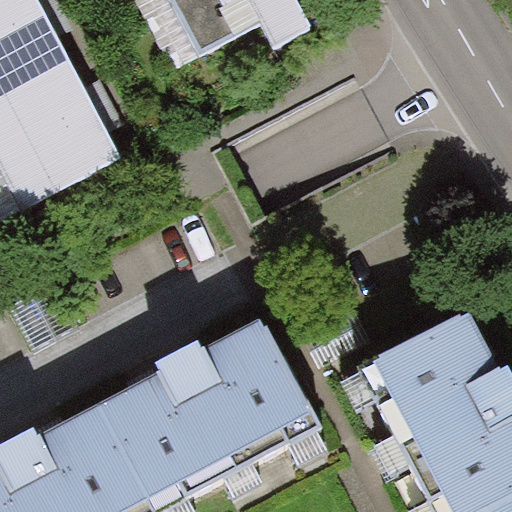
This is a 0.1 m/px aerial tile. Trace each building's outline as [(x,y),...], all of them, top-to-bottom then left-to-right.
[(0,0),(0,44),(46,20),(35,0),(0,0)] [(170,0),(180,18),(209,0),(170,0)] [(209,0),(180,18),(202,60),(263,28),(278,51),(319,34),(300,0),(209,0)] [(0,44),(0,112),(74,74),(46,20),(0,44)] [(0,112),(0,173),(99,121),(74,74),(0,112)] [(0,173),(0,178),(22,221),(124,169),(99,121),(0,173)] [(352,311),(318,328),(333,357),(366,341),(352,311)] [(458,321),(359,373),(399,447),(433,511),(511,511),(511,389),(503,373),(489,380),(458,321)] [(0,473),(0,474),(0,511),(169,511),(325,432),(272,331),(211,363),(206,352),(157,378),(163,389),(67,439),(46,449),(41,441),(0,462),(0,473)]
